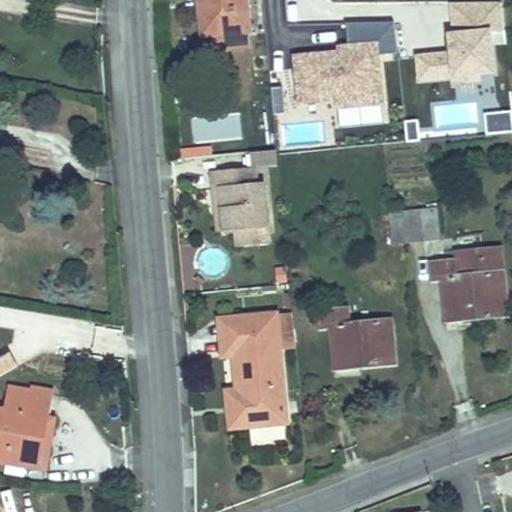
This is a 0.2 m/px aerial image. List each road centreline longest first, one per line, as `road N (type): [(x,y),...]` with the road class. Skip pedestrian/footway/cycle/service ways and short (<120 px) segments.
road 1 (residential): [(173,511),(139,0)]
road 2 (unclassified): [(290,511),(511,429)]
